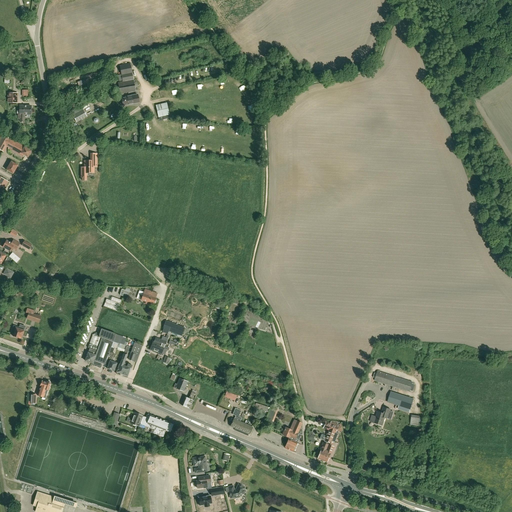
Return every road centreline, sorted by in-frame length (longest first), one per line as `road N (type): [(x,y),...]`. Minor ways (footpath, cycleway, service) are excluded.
road 1 (track): [(351,469),(343,420),(303,407),(275,314)]
road 2 (primary): [(299,467),(126,393)]
road 3 (unclassified): [(38,159),(46,126),(36,39),(43,0)]
road 4 (track): [(119,119),(156,86),(243,65)]
road 5 (primary): [(126,393),(0,350)]
